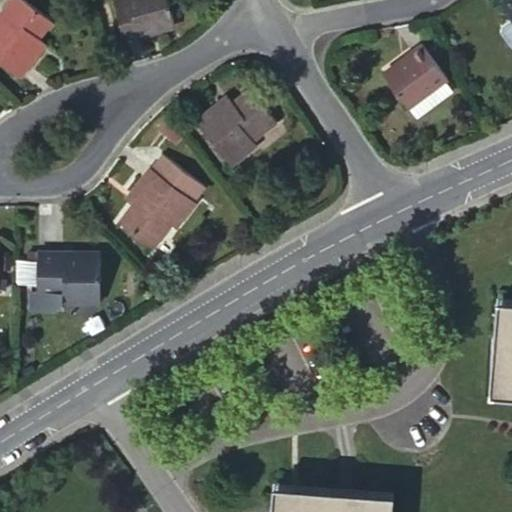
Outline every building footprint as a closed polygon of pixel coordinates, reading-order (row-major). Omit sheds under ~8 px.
[(32,46),(38,38),(52,20),(26,0),(7,0),(0,9),(0,59),(21,76),(40,52),(32,46)] [(137,28),(173,17),(167,0),(114,0),(125,37),(139,33),(137,28)] [(511,0),(503,0),(501,2),(510,13),(511,15),(511,0)] [(511,15),(510,13),(500,21),(499,27),(510,42),(511,42),(511,15)] [(175,23),(173,17),(137,28),(139,33),(175,23)] [(46,44),(38,38),(32,46),(40,52),(46,44)] [(434,54),(439,49),(434,41),(428,46),(434,54)] [(423,91),(442,78),(446,74),(423,43),(384,72),(407,104),(423,91)] [(443,53),(439,49),(434,54),(437,58),(443,53)] [(451,89),(442,78),(423,91),(432,103),(451,89)] [(251,87),(235,100),(228,106),(222,98),(196,118),(231,162),(256,141),(252,137),(276,118),(251,87)] [(432,103),(423,91),(407,104),(416,116),(432,103)] [(228,106),(235,100),(228,93),(222,98),(228,106)] [(150,165),(130,191),(138,196),(133,203),(119,221),(152,245),(171,222),(176,225),(195,199),(193,197),(204,183),(162,152),(152,167),(150,165)] [(138,196),(130,191),(125,198),(133,203),(138,196)] [(31,288),(31,307),(54,307),(62,299),(100,300),(100,258),(64,258),(64,250),(38,250),(37,288),(31,288)] [(100,258),(100,251),(64,250),(64,258),(100,258)] [(0,266),(10,266),(10,253),(0,254),(0,266)] [(36,279),(36,259),(18,259),(18,279),(36,279)] [(511,305),(505,305),(499,384),(511,384),(511,305)] [(297,511),(299,490),(281,489),(278,511),(297,511)] [(383,511),(385,498),(299,490),(297,511),(383,511)]
